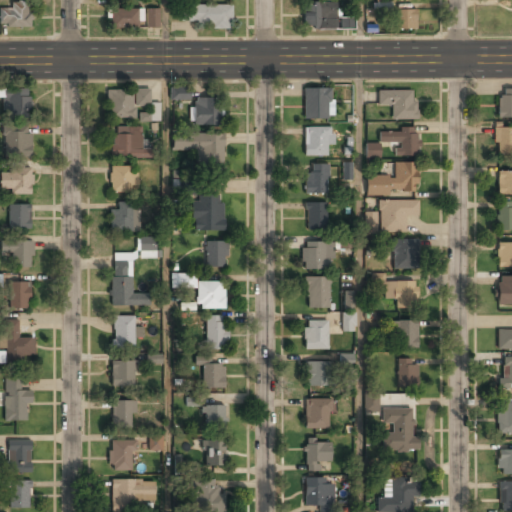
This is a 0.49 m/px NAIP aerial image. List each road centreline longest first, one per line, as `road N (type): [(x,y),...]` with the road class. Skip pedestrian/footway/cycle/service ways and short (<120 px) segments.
road 1 (residential): [(70,0),(72,511)]
road 2 (tertiary): [(511,60),(0,59)]
road 3 (residential): [(459,0),(459,511)]
road 4 (residential): [(266,0),(266,511)]
